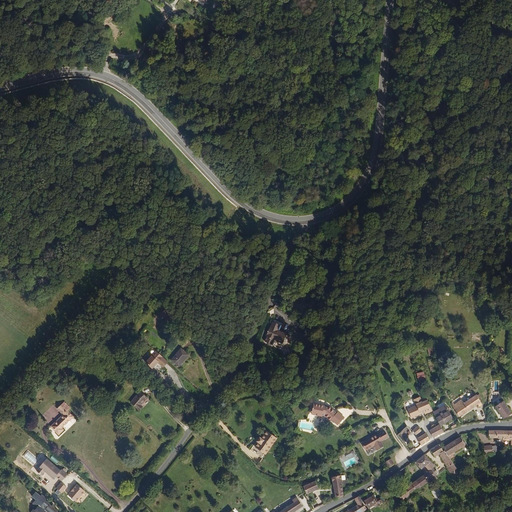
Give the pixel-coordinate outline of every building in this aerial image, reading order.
[(159,313),(149,323),(164,338),(171,332),(165,326),(169,322),(159,313)] [(263,337),(260,343),(268,347),(270,342),(279,346),(283,336),(277,333),(279,328),(270,323),(268,328),(267,327),(262,336),(263,337)] [(182,349),(172,360),(180,367),(190,355),(182,349)] [(157,365),(155,370),(163,375),(166,369),(157,365)] [(419,385),(427,383),(424,372),(417,374),(419,385)] [(465,404),(477,398),(474,393),(463,401),(465,404)] [(140,394),(130,405),(139,412),(142,409),(140,407),(146,400),(140,394)] [(423,401),(421,396),(415,399),(417,404),(409,407),(410,409),(422,402),(425,406),(429,403),(428,400),(423,401)] [(461,419),(479,407),(480,409),(483,407),(477,398),(465,404),(463,401),(456,405),(455,407),(454,409),(461,419)] [(434,410),(430,403),(429,403),(425,406),(422,402),(410,409),(413,417),(426,411),(427,413),(434,410)] [(435,411),(441,424),(453,419),(445,402),(438,405),(440,409),(435,411)] [(503,402),(495,406),(504,419),(511,414),(503,402)] [(69,411),(63,405),(59,408),(72,420),(72,419),(66,413),(69,411)] [(339,425),(345,417),(338,412),(337,413),(329,406),(327,408),(324,408),(324,406),(312,406),(312,409),(312,414),(312,417),(323,417),(323,416),(325,417),(331,421),(332,420),(339,425)] [(62,431),(72,420),(59,408),(56,412),(62,417),(50,429),(59,437),(63,432),(62,431)] [(432,438),(444,432),(439,423),(429,430),(432,438)] [(419,426),(412,429),(416,435),(422,432),(419,426)] [(401,431),(407,444),(414,441),(408,428),(401,431)] [(265,455),(277,438),(266,430),(260,438),(258,437),(255,442),(256,443),(254,446),(265,455)] [(384,446),(380,440),(388,436),(384,430),(377,435),(377,434),(375,435),(376,437),(372,439),(376,445),(379,449),(384,446)] [(511,440),(511,431),(506,431),(488,432),(488,440),(511,440)] [(419,447),(430,440),(430,439),(426,432),(417,438),(417,439),(416,440),(419,447)] [(372,439),(376,437),(375,435),(361,444),(372,439)] [(376,445),(372,439),(361,444),(366,451),(375,445),(378,450),(379,449),(376,445)] [(265,455),(254,446),(256,443),(255,442),(248,450),(261,460),(265,455)] [(453,454),(463,450),(460,443),(446,449),(451,461),(455,459),(453,454)] [(451,461),(446,449),(444,450),(442,445),(441,445),(432,452),(435,458),(441,456),(447,470),(446,471),(447,474),(454,470),(451,461)] [(391,464),(397,461),(394,456),(388,461),(391,464)] [(67,474),(47,457),(36,470),(42,476),(46,472),(54,479),(56,476),(61,481),(67,474)] [(433,467),(425,457),(415,465),(419,471),(423,468),(426,473),(399,497),(401,500),(403,497),(406,501),(421,488),(421,487),(426,482),(433,478),(431,474),(430,470),(433,467)] [(344,493),(339,474),(331,476),(336,497),(344,493)] [(395,483),(402,478),(400,474),(389,480),(391,483),(394,481),(395,483)] [(307,496),(319,489),(313,481),(301,489),(307,496)] [(67,487),(61,482),(57,487),(62,492),(67,487)] [(85,491),(77,484),(68,494),(76,501),(85,491)] [(432,491),(438,502),(445,498),(438,487),(432,491)] [(38,506),(33,511),(32,511),(57,511),(56,507),(54,509),(48,503),(50,501),(44,497),(43,498),(38,494),(35,497),(38,500),(35,504),(38,506)] [(376,494),(367,500),(372,508),(377,504),(379,507),(385,502),(382,496),(379,498),(376,494)] [(294,511),(306,504),(299,496),(294,500),(296,502),(282,511),(278,511),(277,511),(294,511)] [(366,511),(370,510),(363,496),(358,498),(360,502),(345,511),(366,511)]
